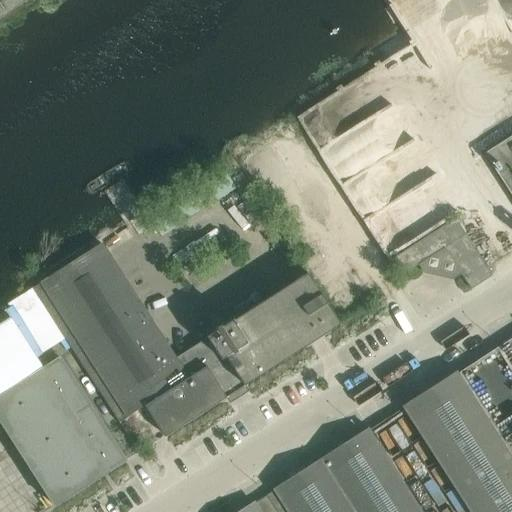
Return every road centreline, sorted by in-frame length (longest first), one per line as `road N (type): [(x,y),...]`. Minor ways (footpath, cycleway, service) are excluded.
road 1 (unclassified): [(157,511),(511,282)]
road 2 (unknown): [(135,253),(168,292),(209,300),(247,284),(340,212)]
road 3 (unknown): [(511,57),(459,83),(449,105),(511,236)]
road 4 (unknown): [(430,334),(340,212)]
